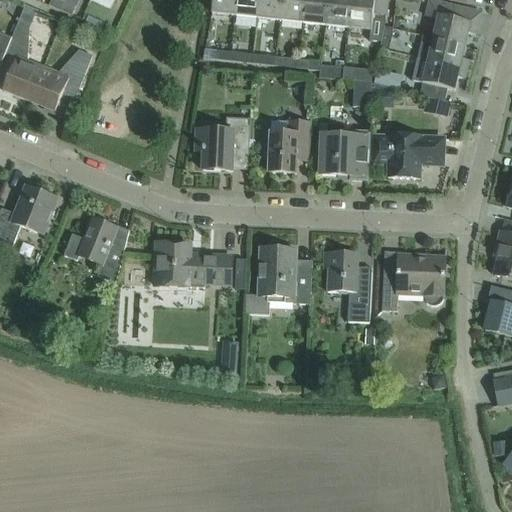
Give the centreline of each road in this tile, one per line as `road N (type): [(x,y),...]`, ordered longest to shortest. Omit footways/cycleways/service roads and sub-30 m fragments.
road 1 (residential): [(460,226),(162,209),(0,146)]
road 2 (residential): [(485,511),(459,375),(460,226)]
road 3 (residential): [(460,226),(511,63)]
